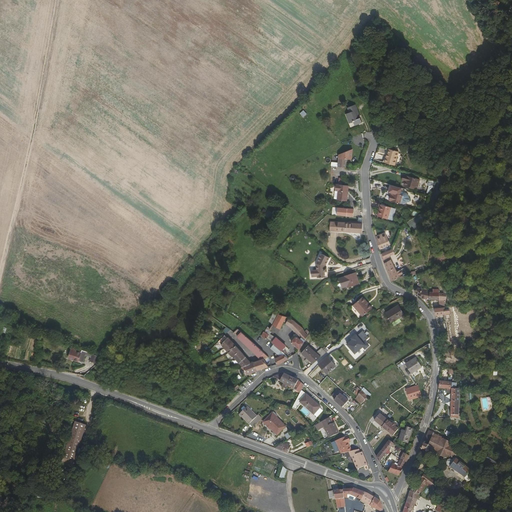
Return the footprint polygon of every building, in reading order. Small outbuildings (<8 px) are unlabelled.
[(358,114),(355,106),(348,108),(349,113),(346,115),(347,118),(348,118),(350,123),(353,122),(354,123),(355,122),(357,125),(362,123),(359,114),(358,114)] [(351,151),(337,157),(336,168),(343,169),(344,161),(349,162),(351,151)] [(387,152),(385,157),(385,160),(384,159),(382,166),(392,168),(395,154),(387,152)] [(416,191),(418,181),(402,177),(400,182),(404,183),(402,188),(416,191)] [(345,186),(332,184),(332,190),(335,191),(333,200),(343,201),(345,186)] [(397,190),(386,187),(384,194),(388,195),(386,202),(399,206),(403,205),(403,203),(405,203),(406,202),(407,200),(406,199),(405,199),(405,197),(402,194),(396,193),(397,190)] [(389,210),(378,207),(375,219),(386,222),(389,210)] [(264,215),(269,219),(273,214),(269,210),(264,215)] [(364,224),(332,222),(332,232),(363,233),(364,224)] [(385,235),(375,238),(379,250),(389,247),(385,235)] [(393,256),(391,250),(381,254),(383,260),(393,256)] [(317,279),(325,279),(325,273),(327,273),(327,270),(326,270),(326,266),(329,262),(323,256),(316,264),(316,271),(310,271),(310,278),(317,278),(317,279)] [(390,280),(391,282),(405,277),(404,271),(396,274),(391,261),(385,263),(390,280)] [(357,285),(353,273),(342,277),(342,278),(337,279),(340,288),(345,287),(345,288),(357,285)] [(417,299),(425,300),(425,293),(417,292),(417,299)] [(361,318),(368,311),(361,305),(363,303),(359,299),(351,307),(361,318)] [(401,316),(395,306),(383,314),(389,324),(401,316)] [(442,315),(441,308),(435,309),(431,310),(432,317),(442,315)] [(262,338),(271,343),(282,326),(287,319),(279,316),(267,334),(263,332),(261,337),(262,338)] [(294,322),(289,320),(286,325),(292,331),(296,338),(299,340),(299,341),(304,345),(308,338),(303,332),(300,328),(297,325),(294,322)] [(250,343),(256,334),(246,327),(241,335),(243,336),(245,338),(250,343)] [(364,335),(359,339),(365,346),(370,341),(364,335)] [(257,360),(262,355),(250,343),(245,338),(243,336),(240,340),(257,360)] [(371,350),(367,345),(365,346),(359,339),(358,337),(352,342),(354,344),(349,348),(357,359),(365,352),(367,354),(371,350)] [(277,368),(289,361),(271,343),(262,338),(260,341),(279,360),(274,363),(277,368)] [(290,345),(300,352),(304,345),(299,341),(295,339),(290,345)] [(240,369),(242,368),(248,366),(233,347),(226,341),(218,347),(230,360),(232,360),(236,365),(240,369)] [(312,366),(319,360),(308,348),(301,354),(312,366)] [(321,357),(325,353),(321,348),(317,353),(321,357)] [(83,363),(86,352),(79,350),(78,353),(70,351),(67,360),(79,363),(79,362),(83,363)] [(414,358),(404,364),(409,373),(420,367),(414,358)] [(334,368),(326,359),(318,367),(326,376),(333,370),(334,368)] [(254,375),(265,372),(261,362),(259,363),(251,365),(254,375)] [(245,377),(254,375),(251,365),(248,366),(242,368),(244,373),(245,377)] [(309,375),(315,370),(311,366),(306,371),(309,375)] [(346,369),(352,375),(355,371),(349,366),(346,369)] [(271,380),(270,381),(279,385),(283,377),(273,379),(271,380)] [(283,377),(279,385),(300,395),(303,388),(298,384),(284,377),(283,377)] [(453,393),(454,386),(441,385),(441,392),(453,393)] [(335,398),(334,399),(343,408),(348,400),(336,390),(332,395),(335,398)] [(461,419),(461,393),(454,392),(453,393),(453,418),(461,419)] [(358,401),(364,407),(369,401),(363,395),(358,401)] [(326,416),(312,403),(305,411),(320,424),(326,416)] [(238,417),(247,427),(255,419),(246,409),(238,417)] [(262,425),(275,439),(284,430),(271,416),(262,425)] [(382,417),(376,424),(384,430),(390,423),(392,420),(389,417),(386,420),(382,417)] [(255,419),(247,427),(251,430),(260,421),(257,418),(255,419)] [(77,460),(87,423),(75,420),(66,453),(70,454),(69,458),(77,460)] [(331,428),(328,422),(316,428),(319,434),(322,432),(327,441),(336,436),(332,427),(331,428)] [(390,423),(384,430),(395,439),(401,432),(397,429),(398,427),(395,425),(393,426),(390,423)] [(414,432),(409,431),(408,434),(404,433),(401,444),(410,446),(414,432)] [(437,437),(428,433),(424,444),(422,444),(421,447),(422,448),(422,450),(420,450),(420,452),(422,453),(422,452),(424,452),(424,453),(426,454),(426,453),(429,454),(429,455),(431,456),(431,455),(434,456),(434,457),(436,458),(436,457),(445,460),(446,455),(449,456),(449,455),(452,456),(453,456),(456,457),(457,456),(458,453),(459,452),(456,450),(457,448),(455,448),(455,449),(452,447),(453,444),(451,443),(450,444),(447,442),(447,441),(445,441),(445,442),(442,440),(442,439),(440,439),(440,440),(436,438),(437,437)] [(289,440),(276,448),(288,452),(289,449),(284,446),(290,443),(289,440)] [(342,443),(341,441),(334,445),(340,457),(344,456),(350,454),(346,446),(348,446),(346,442),(342,443)] [(391,444),(383,453),(388,457),(395,447),(393,446),(391,444)] [(356,469),(368,464),(362,449),(357,452),(355,448),(349,450),(356,469)] [(383,453),(378,461),(381,466),(388,457),(383,453)] [(507,466),(491,459),(489,464),(505,471),(507,466)] [(408,463),(401,460),(398,468),(392,465),(391,468),(388,474),(399,479),(406,466),(408,463)] [(456,460),(455,460),(452,463),(448,464),(446,466),(447,468),(450,470),(450,469),(454,472),(454,473),(459,476),(459,475),(465,479),(465,481),(469,483),(471,483),(473,479),(470,477),(473,473),(456,460)] [(279,478),(284,479),(287,468),(283,466),(279,478)] [(424,477),(415,490),(410,494),(419,498),(425,491),(426,490),(429,491),(434,494),(439,487),(424,477)] [(442,489),(439,487),(434,494),(438,496),(442,489)] [(354,488),(343,490),(343,496),(347,496),(350,495),(357,498),(361,500),(364,492),(354,488)] [(343,490),(333,491),(335,502),(344,501),(343,496),(343,490)] [(367,493),(364,492),(361,500),(366,504),(370,506),(374,497),(367,493)] [(419,498),(410,494),(409,499),(417,502),(419,498)] [(379,500),(374,497),(370,506),(375,509),(379,511),(382,510),(379,500)] [(440,502),(432,497),(428,504),(434,508),(435,507),(436,507),(440,502)] [(417,502),(409,499),(406,505),(415,508),(417,502)] [(344,501),(335,502),(336,510),(335,511),(346,511),(344,503),(344,501)] [(440,502),(436,507),(439,509),(444,511),(446,511),(449,508),(440,502)]
